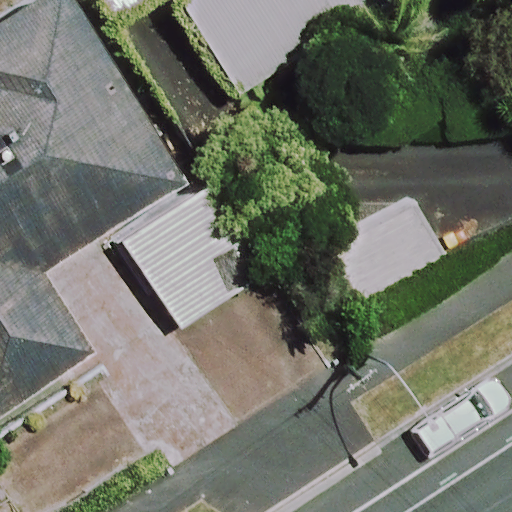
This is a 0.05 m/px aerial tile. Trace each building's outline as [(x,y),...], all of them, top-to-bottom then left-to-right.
[(171,177),(52,0),(15,0),(0,10),(0,420),(85,363),(26,274),(171,177)] [(87,0),(107,30),(153,0),(170,0),(233,98),(385,0),(87,0)] [(262,273),(200,183),(114,242),(176,332),(262,273)] [(442,264),(405,192),(298,248),(335,320),(442,264)] [(91,392),(0,454),(0,511),(71,511),(141,465),(91,392)]
